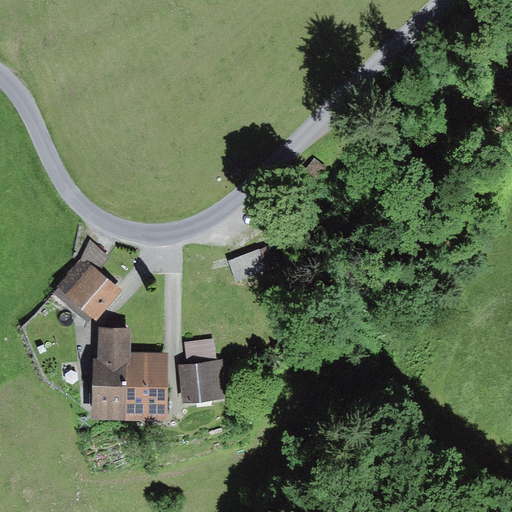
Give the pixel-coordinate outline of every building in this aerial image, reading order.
[(97,321),(122,290),(100,271),(111,258),(91,240),(81,259),(58,288),(93,318),(97,321)] [(259,251),(228,262),(236,283),(266,272),(259,251)] [(93,318),(58,288),(53,294),(88,324),(93,318)] [(92,419),(128,420),(131,352),(131,328),(99,327),(97,359),(94,359),(92,419)] [(185,343),(187,365),(217,362),(214,339),(185,343)] [(169,353),(131,352),(128,420),(168,421),(169,353)] [(187,365),(179,366),(183,403),(231,398),(227,361),(217,362),(187,365)]
